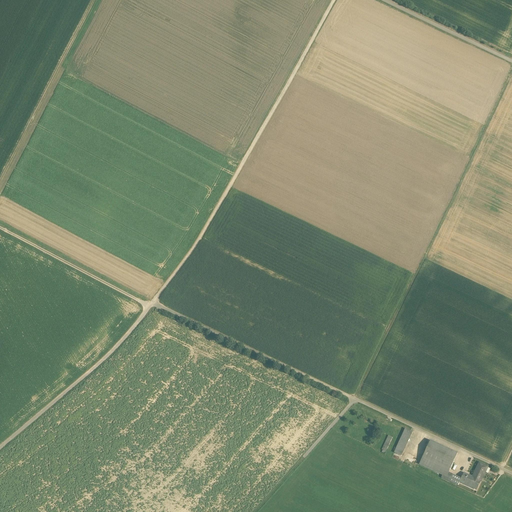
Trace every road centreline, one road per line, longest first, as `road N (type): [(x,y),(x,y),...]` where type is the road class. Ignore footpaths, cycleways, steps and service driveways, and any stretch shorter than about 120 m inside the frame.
road 1 (track): [(511,476),(152,303)]
road 2 (track): [(511,68),(354,399)]
road 3 (track): [(149,307),(199,239),(333,0)]
road 4 (track): [(0,447),(149,307)]
road 5 (track): [(93,0),(0,181)]
road 6 (track): [(0,228),(149,307)]
road 7 (track): [(255,511),(354,399)]
road 8 (track): [(383,0),(511,60)]
